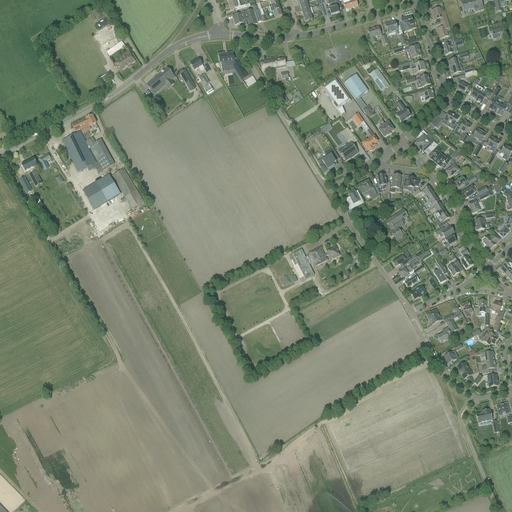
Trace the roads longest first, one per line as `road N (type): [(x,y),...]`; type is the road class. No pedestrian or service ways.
road 1 (track): [(174,511),(106,371),(120,361),(0,156)]
road 2 (tertiary): [(0,156),(118,91),(172,47),(218,34)]
road 3 (residential): [(336,182),(317,176),(238,36)]
road 4 (residential): [(408,312),(340,212),(336,182)]
road 5 (unclassified): [(498,511),(459,419),(472,396)]
road 6 (residential): [(485,269),(450,197),(422,168)]
